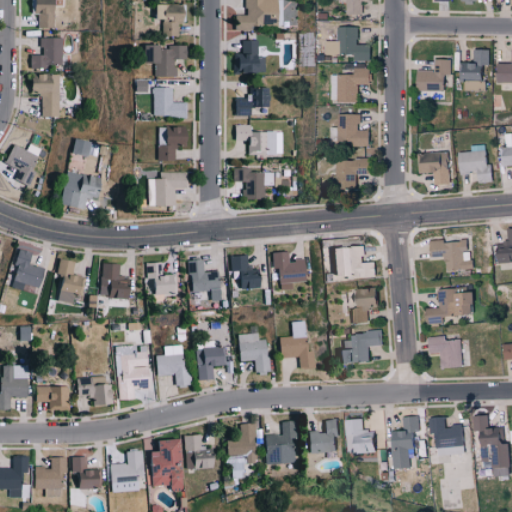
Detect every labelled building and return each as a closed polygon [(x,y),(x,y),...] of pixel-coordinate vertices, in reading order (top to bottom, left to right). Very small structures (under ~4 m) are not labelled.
[(52,27),(50,0),(27,0),(28,12),(35,12),(36,28),(52,27)] [(230,14),(230,29),(248,29),(248,26),(274,25),(272,0),(242,0),(243,14),(230,14)] [(369,0),(337,0),(338,1),(345,1),(345,14),(361,15),(362,1),(370,1),(369,0)] [(159,35),(175,36),(175,21),(181,21),(182,3),(148,3),(148,17),(159,18),(159,35)] [(353,60),(369,61),(369,45),(356,44),(357,27),(338,26),(337,54),(353,54),(353,60)] [(59,37),(39,37),(39,54),(27,54),(27,67),(59,66),(59,37)] [(255,39),(238,40),(239,52),(230,53),(231,72),(262,71),(261,55),(255,55),(255,39)] [(183,44),(166,44),(166,48),(154,48),(154,43),(136,44),(137,62),(151,62),(151,76),(173,75),(173,58),(183,58),(183,44)] [(488,64),(488,49),(472,49),(472,62),(458,63),(459,79),(478,79),(478,65),(488,64)] [(511,49),(510,49),(510,63),(495,63),(494,82),(511,82),(511,49)] [(450,59),(434,59),(434,70),(415,70),(414,90),(441,91),(442,74),(450,74),(450,59)] [(352,74),(331,75),(331,101),(357,101),(357,84),(368,84),(368,68),(352,68),(352,74)] [(57,74),(24,73),(24,90),(39,90),(39,116),(56,116),(57,74)] [(169,87),(150,86),(150,116),(183,116),(183,102),(168,102),(169,87)] [(266,87),(246,86),(246,98),(231,98),(231,115),(246,115),(246,107),(266,107),(266,87)] [(366,145),(367,130),(358,129),(359,114),(337,113),(336,144),(366,145)] [(247,125),(231,124),(231,140),(245,141),(244,153),(273,154),(274,131),(247,130),(247,125)] [(155,159),(172,160),(172,145),(181,145),(181,126),(155,126),(155,159)] [(511,132),(503,134),(504,146),(498,146),(499,166),(511,164),(511,132)] [(83,156),(87,142),(69,137),(65,151),(83,156)] [(37,148),(26,143),(23,149),(9,143),(1,161),(17,168),(12,180),(26,186),(32,172),(27,170),(37,148)] [(456,152),(457,173),(474,172),(475,182),(487,181),(485,145),(470,145),(470,152),(456,152)] [(416,153),(417,172),(433,172),(433,185),(449,184),(447,149),(427,150),(427,153),(416,153)] [(336,189),(356,188),(355,174),(367,173),(367,158),(335,160),(336,189)] [(243,198),(262,198),(262,184),(272,184),(272,172),(248,171),(248,168),(231,168),(231,181),(243,181),(243,198)] [(183,171),(157,172),(157,178),(151,178),(152,205),(172,205),(172,187),(183,187),(183,171)] [(58,205),(82,208),(83,197),(96,199),(98,176),(61,172),(58,205)] [(511,227),(506,229),(507,240),(501,241),(502,246),(493,247),(495,264),(511,262),(511,227)] [(428,241),(429,257),(444,256),(445,270),(473,269),(472,260),(467,260),(466,239),(428,241)] [(374,277),(373,261),(362,262),(361,245),(324,247),(325,276),(340,275),(340,271),(348,270),(349,278),(374,277)] [(36,287),(40,267),(25,263),(28,252),(15,248),(7,279),(36,287)] [(302,280),(301,259),(285,260),(285,250),(271,251),(273,289),(289,288),(289,281),(302,280)] [(235,288),(258,287),(258,274),(248,274),(248,264),(245,264),(244,254),(225,255),(226,271),(234,270),(235,288)] [(71,261),(57,258),(50,299),(69,302),(70,292),(80,294),(83,276),(69,274),(71,261)] [(218,299),(216,270),(200,271),(200,259),(184,259),(186,291),(207,290),(207,300),(218,299)] [(174,273),(158,274),(158,261),(142,262),(144,294),(175,293),(174,273)] [(95,296),(126,298),(127,276),(115,275),(116,263),(97,262),(95,296)] [(367,322),(366,306),(374,305),(373,288),(352,289),(353,308),(348,308),(349,323),(367,322)] [(471,314),(470,291),(458,292),(457,288),(437,289),(438,308),(426,308),(426,324),(441,323),(440,316),(471,314)] [(289,335),(275,336),(277,357),(296,356),(297,368),(312,367),(311,350),(304,351),(303,320),(289,321),(289,335)] [(235,360),(251,359),(252,372),(266,371),(264,339),(255,339),(255,332),(234,333),(235,360)] [(368,362),(368,346),(382,345),(382,333),(340,334),(341,349),(333,349),(333,362),(368,362)] [(460,339),(445,340),(445,336),(426,337),(427,353),(440,353),(440,368),(461,367),(460,339)] [(501,359),(511,358),(511,343),(500,344),(501,359)] [(114,345),(116,399),(132,399),(132,388),(146,387),(145,351),(135,351),(135,344),(114,345)] [(162,345),(162,354),(152,355),(153,375),(171,374),(172,384),(188,384),(187,367),(181,367),(180,344),(162,345)] [(223,364),(222,346),(193,347),(194,379),(211,378),(210,364),(223,364)] [(0,384),(0,408),(6,408),(7,396),(23,396),(24,365),(0,364),(0,384)] [(110,383),(103,383),(103,375),(76,377),(77,395),(90,394),(90,405),(111,404),(110,383)] [(65,385),(31,386),(31,401),(45,401),(45,410),(66,410),(65,385)] [(471,416),(472,432),(478,431),(480,468),(491,468),(491,477),(507,476),(505,427),(488,428),(487,415),(471,416)] [(409,468),(408,432),(418,431),(417,416),(402,417),(403,431),(390,431),(391,468),(409,468)] [(463,454),(461,425),(445,426),(444,417),(428,418),(429,433),(434,433),(436,456),(463,454)] [(306,452),(337,451),(336,419),(321,419),(321,431),(306,431),(306,452)] [(374,452),(373,430),(362,431),(361,419),(344,419),(346,453),(374,452)] [(292,420),(278,421),(279,433),(261,434),(262,463),(294,462),(292,420)] [(225,454),(245,453),(245,463),(253,463),(252,422),(237,423),(237,438),(224,438),(225,454)] [(180,435),(184,470),(212,467),(210,446),(199,448),(197,433),(180,435)] [(145,451),(147,486),(167,485),(167,489),(177,488),(175,438),(151,439),(152,450),(145,451)] [(140,449),(122,450),(123,463),(106,464),(107,491),(135,490),(134,471),(141,471),(140,449)] [(25,456),(9,456),(9,467),(0,467),(0,486),(6,487),(6,496),(26,497),(27,483),(18,483),(18,472),(25,472),(25,456)] [(32,487),(45,487),(45,495),(59,495),(58,472),(64,472),(64,456),(47,457),(47,466),(31,466),(32,487)] [(83,456),(69,456),(69,488),(98,488),(98,469),(83,469),(83,456)]
